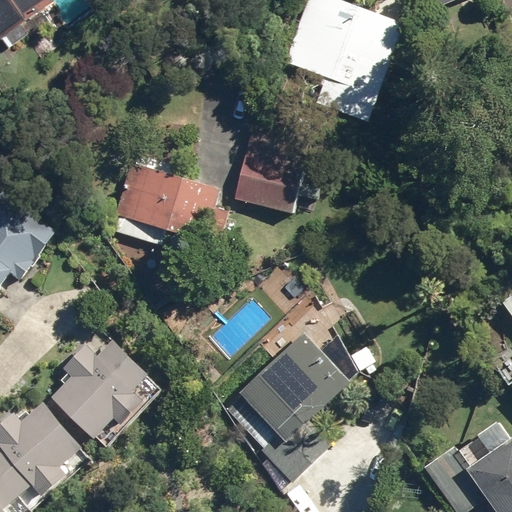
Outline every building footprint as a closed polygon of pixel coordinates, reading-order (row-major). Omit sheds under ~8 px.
[(10,36),(17,46),(33,34),(26,25),(58,3),(56,0),(0,0),(0,35),(3,40),(10,36)] [(323,102),(377,121),(413,24),(348,0),(310,0),(288,59),(332,76),(323,102)] [(436,0),(440,9),(460,0),(436,0)] [(243,198),(300,213),(311,165),(288,159),(292,140),(260,132),(243,198)] [(173,230),(214,242),(230,191),(182,176),(184,168),(139,154),(115,230),(168,246),(173,230)] [(0,211),(0,283),(7,289),(20,273),(29,279),(62,231),(11,196),(0,211)] [(238,385),(222,401),(269,447),(266,451),(297,482),(334,445),(313,423),(355,382),(308,335),(247,394),(238,385)] [(158,375),(119,340),(104,357),(91,345),(68,368),(76,376),(56,397),(101,439),(122,417),(130,425),(153,401),(143,391),(158,375)] [(90,448),(50,401),(35,414),(32,410),(23,418),(19,413),(0,429),(0,440),(5,446),(0,449),(0,464),(28,496),(40,485),(49,497),(75,474),(68,467),(90,448)] [(493,496),(504,511),(511,511),(511,442),(481,464),(466,442),(436,463),(471,511),(493,496)] [(28,496),(0,464),(0,511),(14,511),(12,509),(28,496)]
